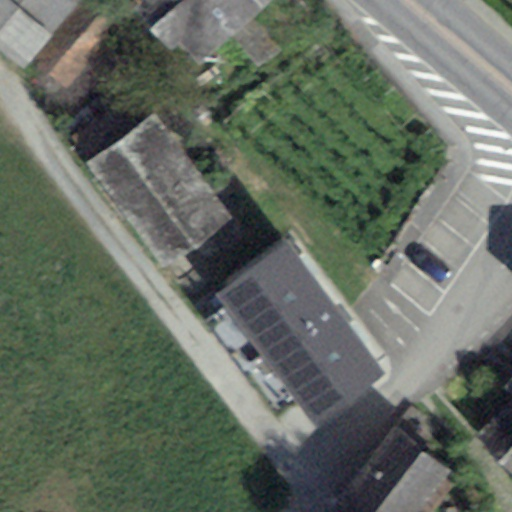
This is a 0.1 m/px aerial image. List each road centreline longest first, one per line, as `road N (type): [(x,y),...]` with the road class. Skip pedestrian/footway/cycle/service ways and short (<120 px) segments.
road 1 (unknown): [(0,92),(41,159),(158,307),(240,391),(354,463)]
road 2 (unclassified): [(511,263),(315,511)]
road 3 (secondary): [(412,0),(511,89)]
